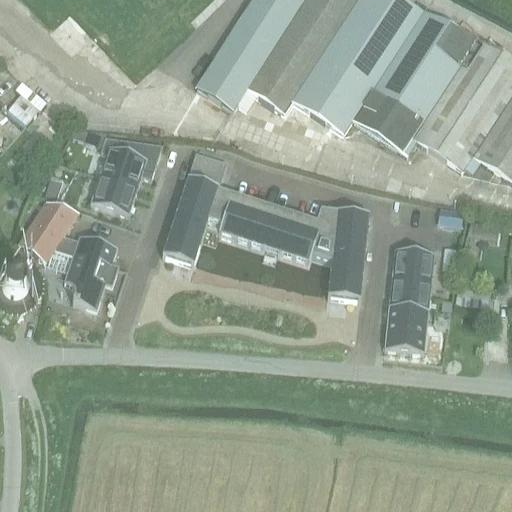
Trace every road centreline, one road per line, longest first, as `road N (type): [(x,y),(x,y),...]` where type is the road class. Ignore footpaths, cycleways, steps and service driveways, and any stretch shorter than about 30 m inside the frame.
road 1 (unclassified): [(511,389),(243,361),(61,355),(10,363)]
road 2 (track): [(41,511),(40,419),(10,363)]
road 3 (unclassified): [(9,511),(10,363)]
